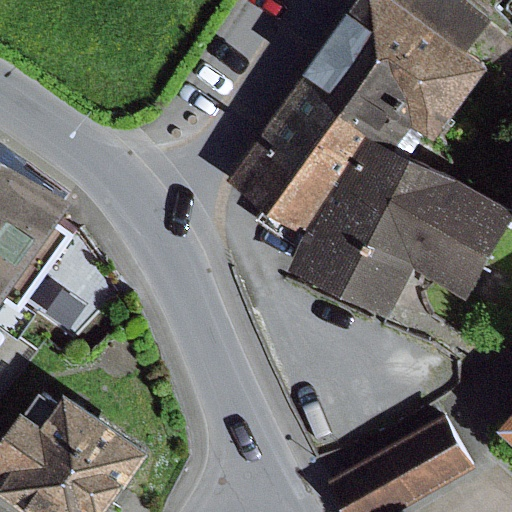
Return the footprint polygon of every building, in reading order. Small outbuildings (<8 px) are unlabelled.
[(355,0),(302,76),(339,119),(396,154),(412,130),(435,144),(486,73),(465,57),(388,0),(355,0)] [(466,0),(388,0),(465,57),(493,22),(466,0)] [(339,119),(302,76),(225,184),(303,234),(288,273),(390,320),(414,271),(467,302),(511,222),(511,213),(455,182),(410,163),(396,154),(339,119)] [(0,327),(20,342),(38,317),(27,309),(77,237),(62,226),(75,207),(0,155),(0,327)] [(3,483),(44,511),(113,511),(124,497),(161,444),(76,384),(67,396),(49,384),(0,452),(0,462),(12,471),(3,483)] [(446,412),(335,475),(355,511),(387,511),(475,463),(446,412)] [(511,415),(495,434),(511,448),(511,415)]
